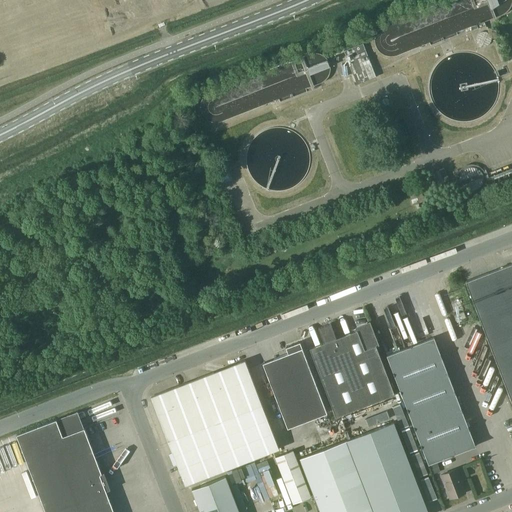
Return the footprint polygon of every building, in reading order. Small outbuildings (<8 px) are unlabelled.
[(355,85),(377,76),(363,42),(344,50),(356,80),(354,81),(355,85)] [(444,167),(427,173),(431,185),(448,179),(444,167)] [(227,172),(219,175),(221,181),(229,178),(227,172)] [(414,188),(408,190),(412,203),(418,201),(419,202),(424,200),(417,183),(412,185),(414,188)] [(511,263),(465,281),(511,401),(511,263)] [(457,320),(466,317),(464,311),(455,315),(457,320)] [(336,416),(395,394),(376,344),(365,349),(358,329),(341,336),(341,334),(337,332),(335,333),(331,323),(319,328),(324,342),(310,348),(336,416)] [(429,463),(476,445),(434,337),(387,355),(429,463)] [(288,427),(327,412),(300,341),(286,347),(288,353),(263,362),(288,427)] [(185,485),(256,457),(279,448),(245,360),(151,396),(185,485)] [(340,417),(344,425),(359,418),(354,410),(340,417)] [(45,511),(114,511),(106,491),(110,489),(104,472),(102,473),(84,427),(63,435),(56,419),(16,434),(45,511)] [(428,511),(394,422),(347,439),(374,511),(428,511)] [(300,457),(320,511),(374,511),(347,439),(300,457)] [(293,503),(311,496),(293,450),(275,456),(293,503)] [(241,467),(232,470),(236,482),(241,480),(240,478),(244,476),(241,467)] [(451,498),(465,492),(456,469),(441,474),(451,498)] [(200,511),(239,511),(226,476),(192,489),(200,511)]
